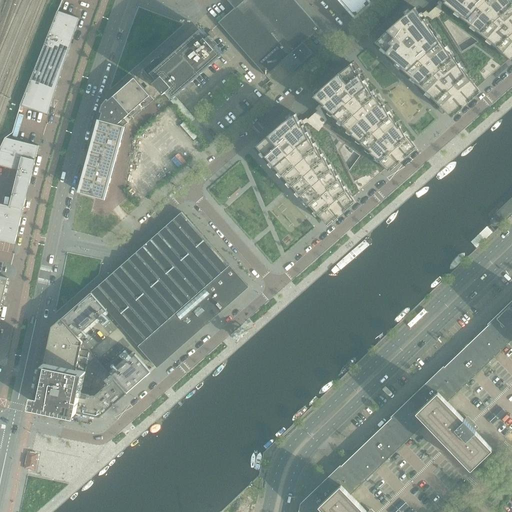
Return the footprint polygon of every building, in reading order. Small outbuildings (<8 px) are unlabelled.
[(234,8),(218,23),(241,49),(266,76),(282,62),(289,70),(293,66),(295,68),(295,69),(301,64),(308,57),(305,55),(310,51),(303,43),(315,33),(319,37),(323,33),(293,0),(228,0),(228,1),(234,8)] [(340,0),(355,16),(373,0),(340,0)] [(400,15),(373,40),(376,42),(387,51),(386,53),(402,66),(400,68),(416,81),(415,83),(431,96),(430,97),(446,112),(449,116),(451,118),(511,64),(511,3),(509,0),(426,0),(421,5),(416,9),(415,8),(413,5),(400,15)] [(75,30),(79,18),(58,11),(53,23),(75,30)] [(73,39),(75,30),(53,23),(49,31),(73,39)] [(68,52),(73,39),(49,31),(44,44),(68,52)] [(156,59),(145,68),(152,76),(154,79),(156,77),(157,79),(154,82),(164,94),(168,91),(171,94),(183,83),(184,85),(189,81),(187,80),(191,76),(193,79),(195,76),(218,57),(213,51),(215,49),(214,48),(208,41),(205,38),(203,40),(198,34),(191,40),(173,56),(175,58),(171,61),(170,60),(166,64),(167,65),(164,68),(156,59)] [(66,61),(68,52),(44,44),(41,53),(66,61)] [(63,69),(66,61),(41,53),(37,62),(63,69)] [(281,121),(256,144),(257,145),(323,220),(326,224),(328,227),(417,148),(415,146),(411,142),(408,137),(406,137),(400,126),(398,127),(392,116),(390,117),(384,105),(382,106),(376,95),(374,96),(367,84),(366,85),(359,74),(358,75),(351,64),(350,61),(337,71),(323,84),(312,94),(314,96),(316,98),(296,115),(295,114),(294,112),(281,121)] [(60,78),(63,69),(37,62),(34,70),(60,78)] [(56,89),(60,78),(34,70),(30,81),(56,89)] [(154,100),(134,78),(113,96),(129,114),(133,118),(154,100)] [(52,101),(56,89),(30,81),(25,93),(52,101)] [(48,115),(52,101),(25,93),(20,106),(22,106),(48,115)] [(129,114),(113,96),(108,101),(106,99),(102,105),(100,112),(102,113),(100,120),(123,126),(127,123),(124,119),(129,114)] [(123,126),(100,120),(80,193),(104,199),(123,126)] [(29,186),(39,146),(11,139),(7,138),(0,154),(0,166),(18,171),(15,183),(12,194),(9,206),(0,203),(0,240),(14,244),(26,197),(29,186)] [(494,229),(511,211),(511,198),(487,222),(494,229)] [(122,264),(91,293),(106,310),(108,313),(117,322),(117,323),(157,367),(196,333),(207,323),(205,321),(210,317),(212,319),(248,287),(181,212),(124,262),(122,264)] [(62,318),(79,338),(85,333),(101,319),(104,317),(108,313),(106,310),(91,293),(62,318)] [(447,402),(455,395),(511,339),(511,300),(487,324),(488,325),(444,367),(443,366),(390,417),(391,418),(341,466),(340,465),(300,504),(298,511),(326,511),(319,505),(341,484),(351,495),(357,488),(423,426),(426,422),(416,412),(437,391),(447,402)] [(52,326),(36,404),(100,418),(128,393),(127,392),(110,373),(61,318),(52,326)] [(125,359),(110,373),(127,392),(128,392),(151,372),(150,372),(151,372),(135,354),(133,352),(128,356),(125,359)] [(475,431),(479,427),(467,416),(464,419),(447,402),(437,391),(416,412),(426,422),(470,468),(471,469),(492,448),(475,431)] [(34,470),(38,454),(28,452),(25,469),(34,470)] [(374,511),(371,509),(367,511),(351,495),(341,484),(319,505),(326,511),(374,511)]
